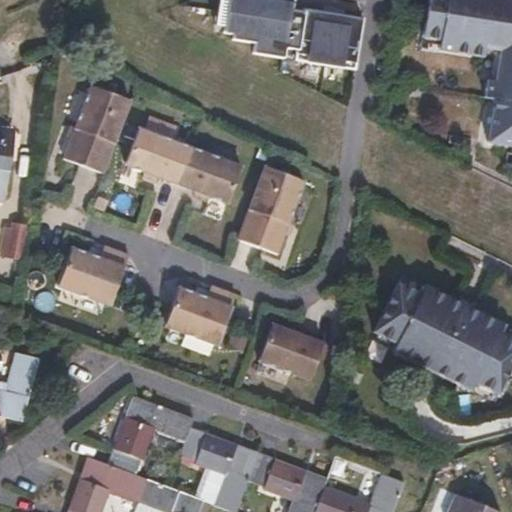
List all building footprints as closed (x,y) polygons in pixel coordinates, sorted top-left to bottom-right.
[(222,0),(219,25),(229,26),(232,0),(222,0)] [(348,60),(359,62),(366,18),(346,14),(346,17),(327,14),(327,11),(307,8),(306,11),(294,9),(295,0),(232,0),(229,26),(228,32),(238,33),(237,39),(259,42),(257,52),(287,57),(289,47),(301,49),(300,53),(311,55),(310,61),(347,67),(348,60)] [(429,0),(429,6),(450,10),(452,0),(429,0)] [(299,60),(310,61),(311,55),(300,53),(299,60)] [(359,62),(348,60),(347,67),(358,69),(359,62)] [(132,97),(93,83),(77,126),(74,134),(66,155),(105,170),(132,97)] [(193,145),(141,126),(128,163),(148,170),(159,174),(179,182),(193,145)] [(244,164),(193,145),(179,182),(199,189),(210,193),(230,201),(244,164)] [(242,235),(281,250),(289,229),(289,228),(292,220),(308,177),(269,163),(242,235)] [(159,174),(148,170),(146,175),(157,180),(159,174)] [(210,193),(199,189),(197,194),(208,198),(210,193)] [(13,251),(29,253),(34,225),(16,224),(13,251)] [(101,297),(119,246),(94,237),(92,244),(90,250),(79,246),(62,240),(48,278),(101,297)] [(397,292),(406,241),(385,238),(376,289),(397,292)] [(92,244),(81,240),(79,246),(90,250),(92,244)] [(221,341),(239,290),(215,281),(213,287),(210,293),(199,289),(183,283),(169,322),(221,341)] [(213,287),(201,283),(199,289),(210,293),(213,287)] [(328,338),(277,319),(263,355),(315,374),(328,338)] [(0,415),(0,416),(22,421),(38,359),(17,353),(0,409),(0,407),(0,415)] [(393,511),(405,481),(382,473),(372,501),(325,484),(327,478),(192,428),(195,419),(134,396),(109,464),(88,456),(67,511),(203,511),(208,500),(138,474),(143,458),(146,458),(157,430),(187,441),(183,453),(195,458),(195,461),(225,473),(214,503),(237,511),(249,479),(265,484),(264,487),(294,497),(289,511),(393,511)] [(503,511),(502,509),(457,491),(448,511),(503,511)]
